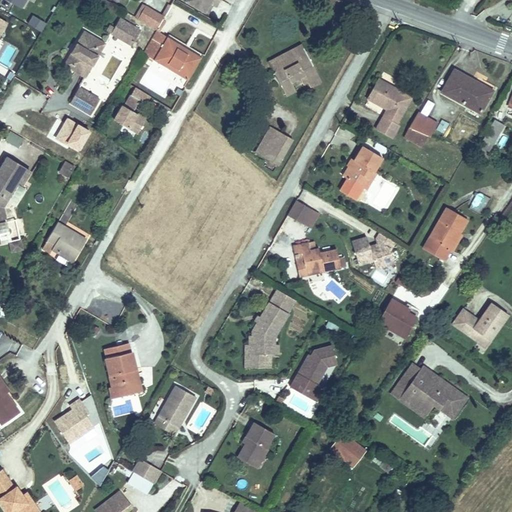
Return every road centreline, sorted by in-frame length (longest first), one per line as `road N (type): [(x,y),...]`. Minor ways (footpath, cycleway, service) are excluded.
road 1 (residential): [(388,2),(195,345),(195,360),(224,383),(233,405),(190,464)]
road 2 (residential): [(246,0),(51,344)]
